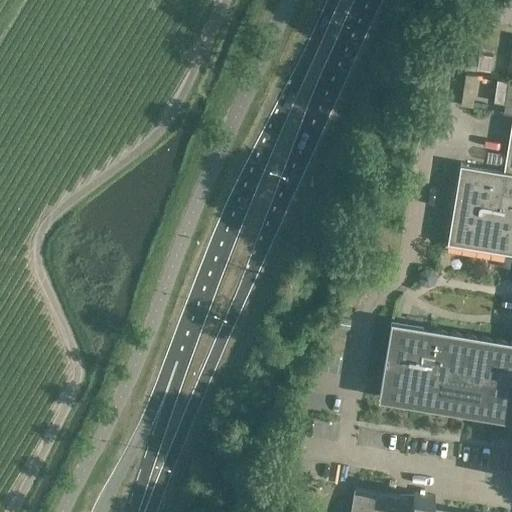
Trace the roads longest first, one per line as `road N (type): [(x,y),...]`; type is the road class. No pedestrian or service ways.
road 1 (primary): [(148,511),(372,0)]
road 2 (primary): [(332,0),(232,217),(164,404)]
road 3 (primary): [(164,404),(136,436),(99,511)]
